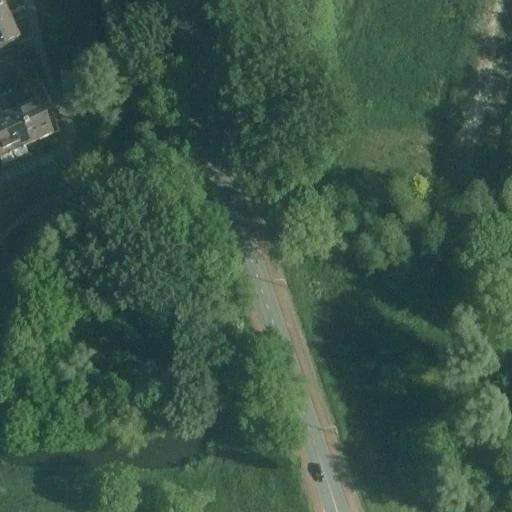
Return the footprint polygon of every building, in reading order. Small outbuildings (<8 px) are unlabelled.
[(455,0),(344,0),(323,105),(449,129),(474,4),(455,0)] [(0,23),(8,20),(0,2),(0,23)] [(0,48),(18,41),(8,20),(0,23),(0,48)] [(0,62),(0,73),(11,68),(7,59),(0,62)] [(38,107),(36,102),(15,111),(31,145),(51,136),(41,114),(38,107)] [(47,102),(38,107),(41,114),(51,109),(47,102)] [(0,107),(0,129),(11,154),(31,145),(15,111),(6,115),(3,106),(0,107)] [(0,158),(11,154),(0,129),(0,158)]
